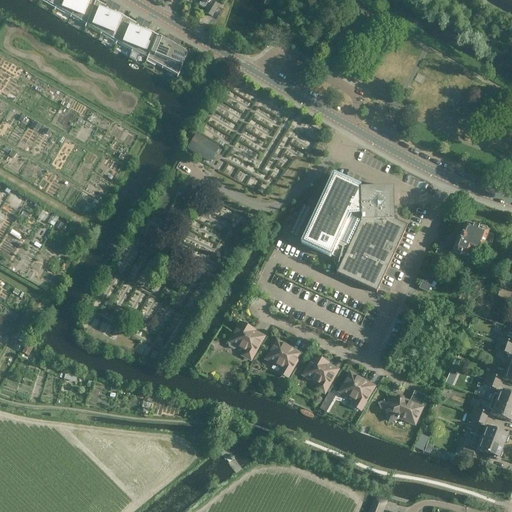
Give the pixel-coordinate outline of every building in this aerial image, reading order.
[(71,16),(76,0),(58,0),(55,7),(71,16)] [(86,25),(95,1),(93,0),(76,0),(71,16),(86,25)] [(199,0),(201,1),(199,4),(207,8),(205,12),(211,16),(218,5),(211,1),(209,6),(206,4),(208,0),(199,0)] [(511,0),(497,0),(511,9),(511,0)] [(95,1),(86,25),(102,34),(109,13),(103,11),(105,7),(95,1)] [(117,14),(116,16),(109,13),(102,34),(117,42),(126,19),(117,13),(117,14)] [(136,25),(136,24),(126,19),(117,42),(132,51),(140,31),(134,28),(136,25)] [(147,31),(146,33),(140,31),(132,51),(148,60),(157,36),(148,31),(147,31)] [(166,42),(167,41),(157,36),(148,60),(163,68),(171,48),(165,46),(166,42)] [(178,48),(178,49),(177,51),(171,48),(163,68),(179,77),(187,57),(187,56),(187,55),(187,54),(186,53),(186,52),(178,48)] [(189,147),(211,160),(218,148),(196,135),(189,147)] [(407,226),(398,222),(394,220),(393,187),(361,189),(334,176),(303,243),(342,261),(336,274),(376,293),(407,226)] [(156,207),(163,211),(172,195),(165,191),(156,207)] [(417,205),(410,221),(422,226),(428,211),(417,205)] [(458,237),(454,246),(452,249),(468,256),(469,256),(471,251),(480,255),(484,245),(488,247),(490,246),(494,237),(493,234),(487,232),(488,231),(487,231),(487,229),(486,227),(482,225),(479,226),(479,228),(465,222),(459,237),(458,237)] [(433,288),(434,287),(443,291),(445,286),(436,282),(441,269),(448,271),(450,271),(452,269),(456,260),(465,264),(468,256),(452,249),(454,246),(439,242),(419,289),(427,293),(430,287),(433,288)] [(504,270),(507,264),(495,259),(493,265),(504,270)] [(503,271),(492,267),(489,275),(500,279),(503,271)] [(501,286),(497,298),(502,300),(506,288),(501,286)] [(511,291),(511,289),(506,288),(502,300),(509,302),(511,291)] [(418,309),(409,305),(407,310),(415,314),(418,309)] [(240,324),(229,342),(228,345),(229,347),(233,350),(236,349),(238,347),(245,351),(243,355),(250,360),(263,337),(240,324)] [(497,344),(511,349),(511,347),(511,342),(499,338),(497,344)] [(211,339),(207,347),(213,351),(218,343),(211,339)] [(277,341),(266,359),(282,368),(280,373),(287,377),(300,354),(277,341)] [(505,359),(510,360),(511,361),(508,368),(511,369),(511,355),(509,355),(511,349),(497,344),(495,350),(507,354),(505,359)] [(314,357),(303,375),(319,384),(317,388),(324,393),(337,370),(314,357)] [(447,382),(454,384),(458,370),(451,368),(447,382)] [(511,369),(508,368),(506,375),(505,375),(503,379),(511,382),(511,369)] [(484,379),(499,384),(501,378),(487,373),(484,379)] [(356,401),(353,405),(361,409),(373,387),(350,374),(340,392),(356,401)] [(499,384),(484,379),(482,385),(491,388),(497,390),(499,384)] [(491,402),(511,409),(511,395),(499,391),(497,390),(491,388),(486,400),(491,402)] [(329,391),(320,408),(327,411),(335,395),(329,391)] [(409,403),(403,400),(402,399),(402,398),(401,397),(400,397),(399,397),(398,398),(397,398),(397,399),(397,400),(386,404),(386,406),(386,408),(386,409),(386,410),(386,411),(386,412),(387,413),(387,414),(388,415),(389,415),(389,416),(390,419),(396,417),(397,418),(400,417),(406,420),(407,422),(411,424),(413,423),(414,423),(426,396),(414,391),(409,403)] [(511,409),(491,402),(489,409),(492,410),(490,414),(511,423),(511,422),(511,409)] [(474,408),(471,414),(486,420),(488,414),(474,408)] [(471,414),(469,420),(484,426),(486,420),(471,414)] [(430,429),(433,423),(427,420),(424,427),(430,429)] [(482,438),(503,447),(505,441),(507,442),(509,437),(507,436),(507,435),(487,427),(484,433),(473,429),(471,434),(477,436),(476,437),(482,439),(482,438)] [(482,438),(482,439),(478,451),(490,455),(489,457),(498,460),(499,457),(501,458),(503,452),(501,451),(503,447),(482,438)] [(461,453),(472,458),(475,451),(464,446),(461,453)] [(384,509),(387,503),(374,498),(371,504),(384,509)]
